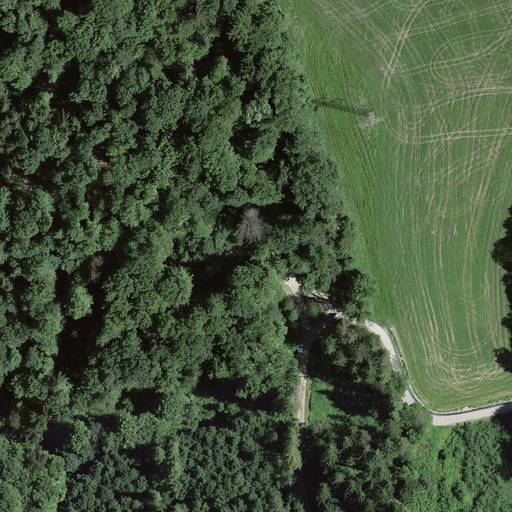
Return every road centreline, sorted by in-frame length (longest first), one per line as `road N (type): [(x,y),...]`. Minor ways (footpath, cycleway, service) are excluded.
road 1 (track): [(296,280),(363,315),(394,342),(406,396),(425,417),(511,406)]
road 2 (track): [(0,260),(250,252)]
road 3 (track): [(296,280),(306,354),(300,483),(310,511)]
